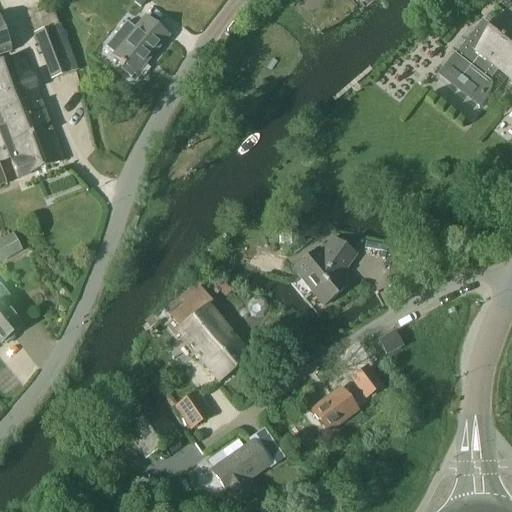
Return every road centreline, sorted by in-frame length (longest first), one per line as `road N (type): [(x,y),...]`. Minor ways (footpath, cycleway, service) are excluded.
road 1 (tertiary): [(0,432),(76,323),(132,165),(238,0)]
road 2 (unclassified): [(511,270),(401,310),(201,445)]
road 3 (tertiary): [(479,508),(477,380),(511,286)]
